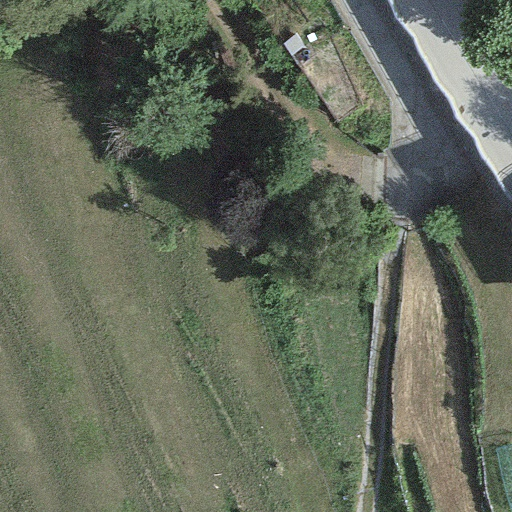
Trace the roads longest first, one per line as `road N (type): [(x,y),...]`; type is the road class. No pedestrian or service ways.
road 1 (track): [(399,254),(370,511)]
road 2 (tertiary): [(511,131),(428,0)]
